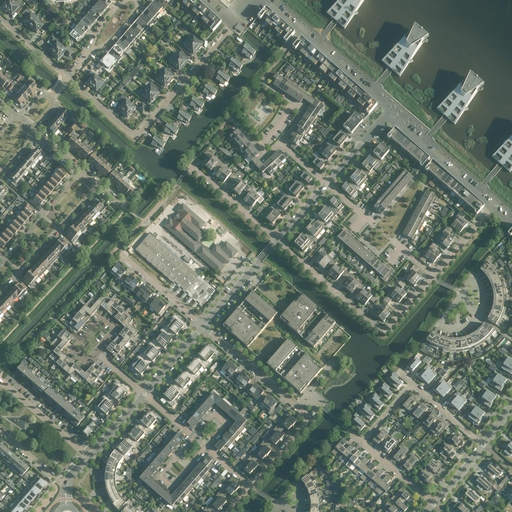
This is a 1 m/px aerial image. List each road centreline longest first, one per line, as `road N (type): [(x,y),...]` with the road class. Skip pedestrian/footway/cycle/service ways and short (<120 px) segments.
road 1 (residential): [(250,486),(309,418),(203,326)]
road 2 (residential): [(231,27),(133,132),(67,78)]
road 3 (residential): [(432,276),(383,331),(277,239)]
road 4 (residential): [(390,109),(267,0)]
road 5 (residential): [(0,291),(97,185)]
road 6 (residential): [(491,207),(390,109)]
road 7 (residential): [(461,292),(436,324),(455,329),(478,316),(485,295),(473,274)]
road 8 (residential): [(82,171),(0,262)]
road 9 (residential): [(205,447),(171,487),(159,477),(193,436)]
